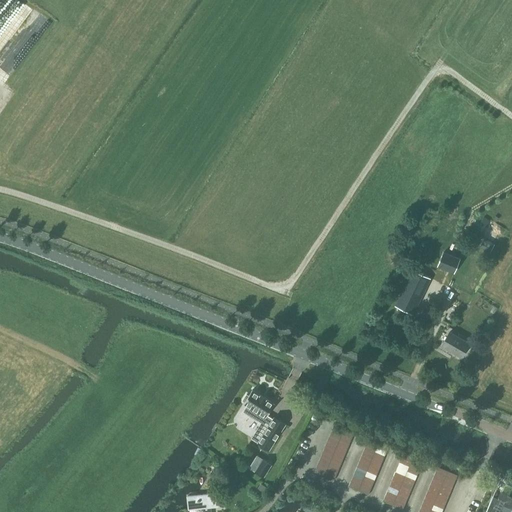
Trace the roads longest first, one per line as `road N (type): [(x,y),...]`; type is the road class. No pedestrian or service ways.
road 1 (track): [(0,188),(286,293),(438,66),(511,116)]
road 2 (unclassified): [(499,431),(0,237)]
road 3 (track): [(109,406),(102,375),(0,327)]
